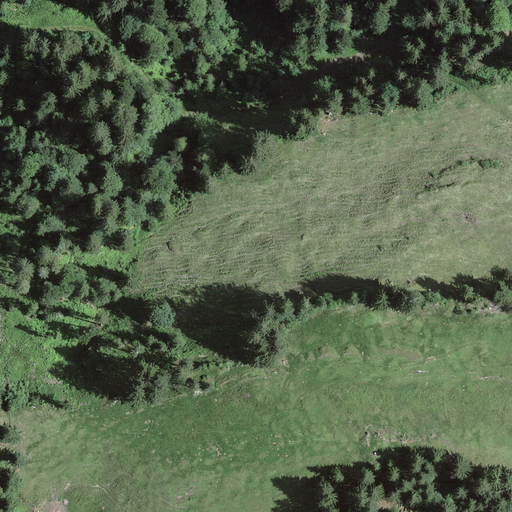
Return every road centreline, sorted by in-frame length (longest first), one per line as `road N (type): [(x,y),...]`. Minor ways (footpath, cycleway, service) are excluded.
road 1 (track): [(511,34),(432,28),(345,56),(264,100),(190,113),(165,102),(93,25),(0,35)]
road 2 (track): [(345,56),(511,119)]
